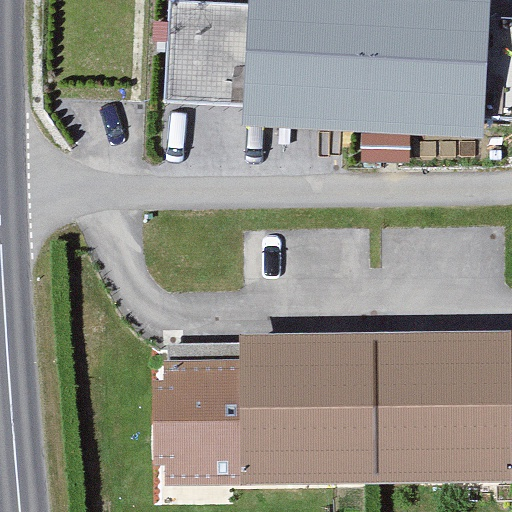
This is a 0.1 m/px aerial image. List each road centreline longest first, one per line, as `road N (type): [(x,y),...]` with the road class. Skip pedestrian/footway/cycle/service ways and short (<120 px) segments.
road 1 (unknown): [(113,197),(130,262),(156,308),(511,319)]
road 2 (tertiary): [(22,511),(0,193)]
